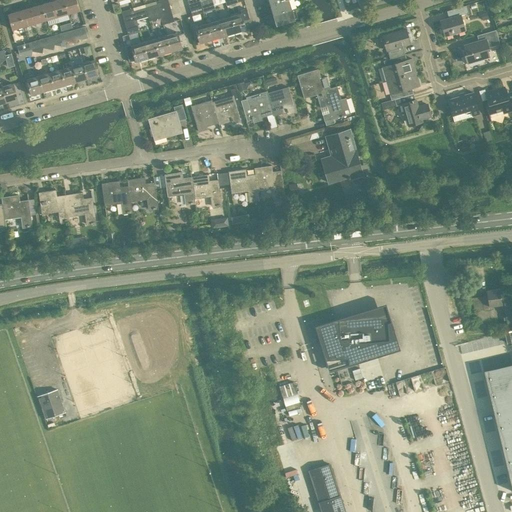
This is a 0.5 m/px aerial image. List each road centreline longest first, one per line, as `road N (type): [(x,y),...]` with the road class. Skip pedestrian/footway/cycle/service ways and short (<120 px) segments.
road 1 (unclassified): [(0,299),(511,234)]
road 2 (primary): [(0,282),(511,218)]
road 3 (residential): [(121,91),(341,26)]
road 4 (residential): [(141,161),(317,124)]
road 5 (unknown): [(331,409),(370,399),(385,404),(417,511)]
road 6 (residential): [(417,4),(436,89),(511,71)]
road 7 (residential): [(0,181),(141,161)]
road 8 (residential): [(0,126),(121,91)]
road 9 (unknown): [(69,286),(71,319),(37,336),(49,386)]
